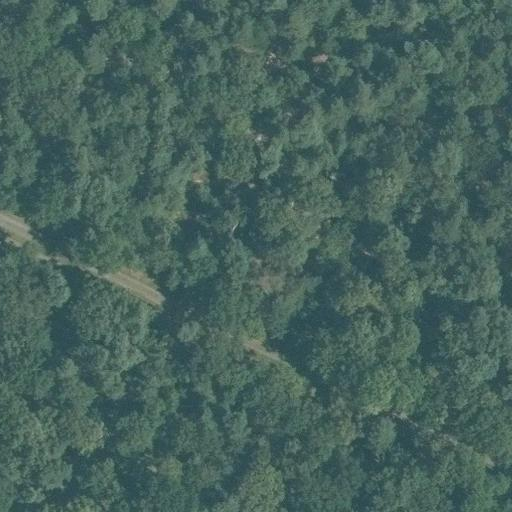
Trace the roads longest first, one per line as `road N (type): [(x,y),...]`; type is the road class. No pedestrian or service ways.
road 1 (unknown): [(0,87),(125,88),(244,61),(249,111),(326,229),(411,278),(511,305)]
road 2 (track): [(511,468),(0,222)]
